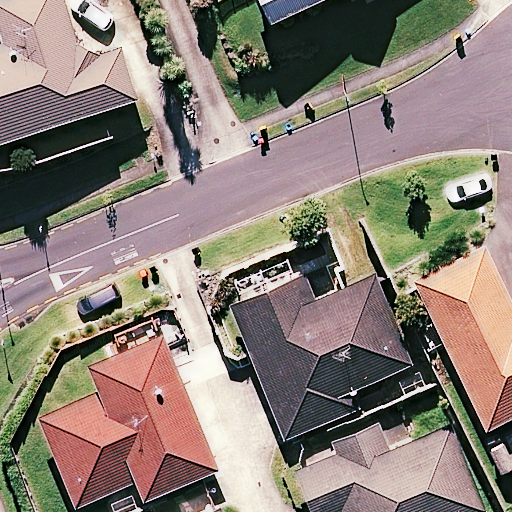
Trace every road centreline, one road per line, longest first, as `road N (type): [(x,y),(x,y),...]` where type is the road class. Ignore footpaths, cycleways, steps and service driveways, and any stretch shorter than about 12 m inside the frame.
road 1 (residential): [(511,81),(0,286)]
road 2 (unknown): [(166,0),(241,189)]
